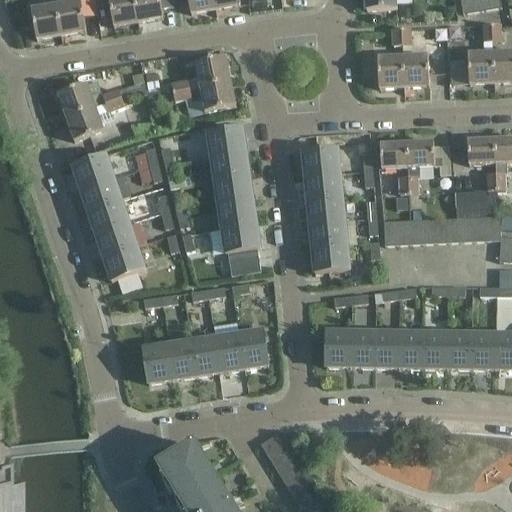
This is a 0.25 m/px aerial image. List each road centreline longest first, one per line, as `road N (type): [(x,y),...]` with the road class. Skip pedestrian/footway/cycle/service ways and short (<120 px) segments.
road 1 (residential): [(113,439),(83,309),(6,72)]
road 2 (residential): [(301,409),(272,126)]
road 3 (residential): [(251,33),(6,72)]
road 4 (residential): [(301,409),(511,418)]
road 5 (residential): [(113,439),(301,409)]
road 6 (residential): [(511,113),(339,122)]
